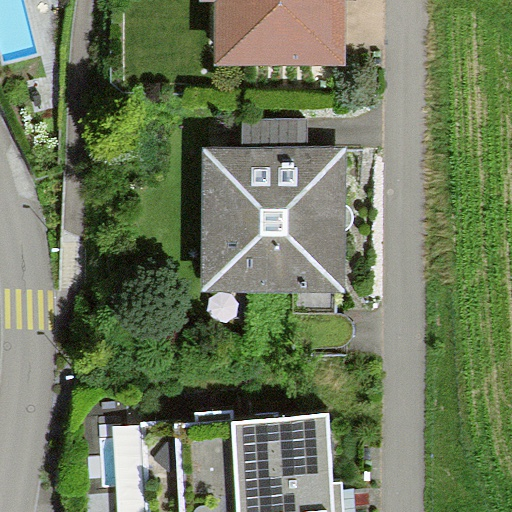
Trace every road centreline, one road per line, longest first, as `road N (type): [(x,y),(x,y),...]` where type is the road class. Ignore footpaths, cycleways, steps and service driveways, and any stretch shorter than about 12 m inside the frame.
road 1 (residential): [(407,0),(405,511)]
road 2 (residential): [(9,511),(30,305),(21,215),(0,157)]
road 3 (track): [(87,0),(77,308),(30,305)]
